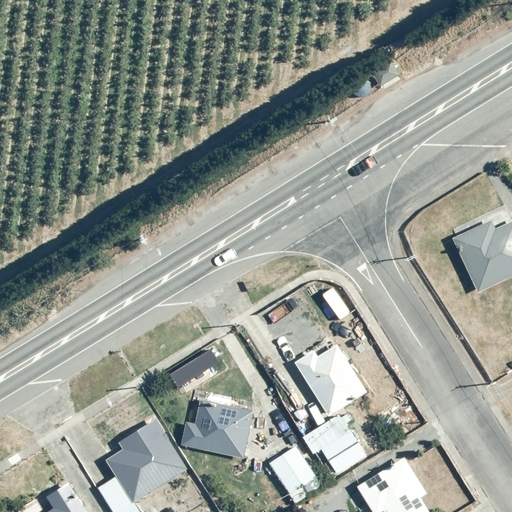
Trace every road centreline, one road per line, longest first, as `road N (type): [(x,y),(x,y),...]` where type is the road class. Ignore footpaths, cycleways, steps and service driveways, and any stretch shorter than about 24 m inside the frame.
road 1 (primary): [(0,379),(319,184)]
road 2 (residential): [(511,490),(319,184)]
road 3 (primary): [(319,184),(511,64)]
